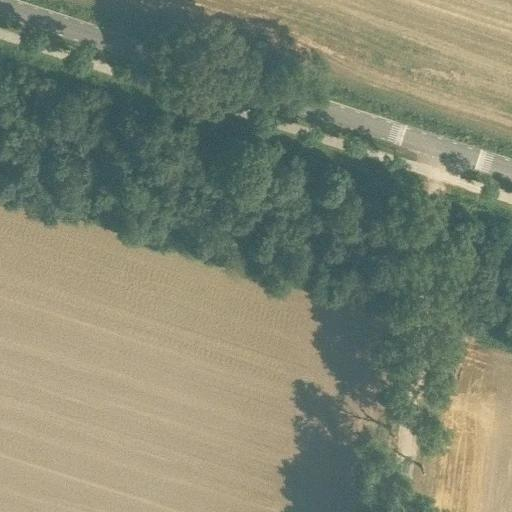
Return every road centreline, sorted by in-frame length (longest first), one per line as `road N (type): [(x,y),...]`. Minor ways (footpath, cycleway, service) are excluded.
road 1 (tertiary): [(511,171),(0,6)]
road 2 (track): [(442,148),(429,183),(393,511)]
